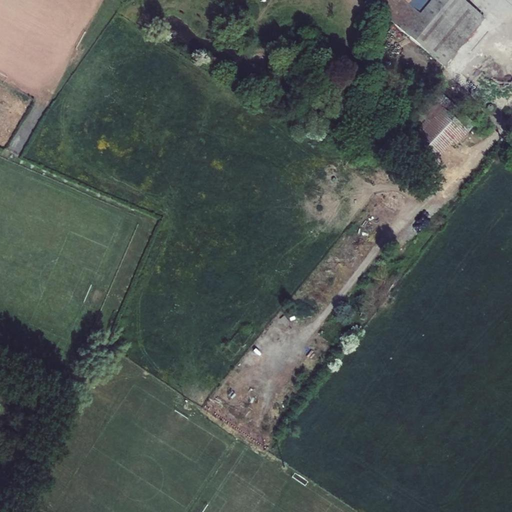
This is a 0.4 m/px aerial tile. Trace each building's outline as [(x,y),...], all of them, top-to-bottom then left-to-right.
[(377,0),(371,7),(379,14),(390,0),(377,0)] [(484,19),(461,0),(390,0),(379,14),(443,68),(484,19)] [(502,36),(492,46),(498,52),(508,42),(502,36)] [(426,121),(447,99),(439,91),(418,113),(421,116),(426,121)] [(475,125),(447,99),(426,121),(412,136),(404,144),(432,170),(475,125)] [(412,136),(426,121),(421,116),(407,132),(412,136)] [(421,221),(414,229),(425,237),(431,229),(421,221)]
